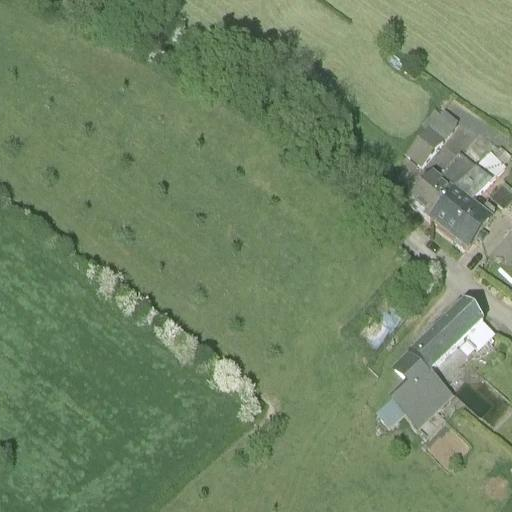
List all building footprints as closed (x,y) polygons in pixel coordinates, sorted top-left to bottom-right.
[(428,137),(442,150),(453,138),(438,125),(428,137)] [(428,137),(407,162),(422,174),(442,150),(428,137)] [(493,164),(501,171),(509,163),(500,156),(493,164)] [(490,161),(473,176),(489,190),(504,174),(501,171),(493,164),(490,161)] [(459,164),(438,189),(450,199),(451,198),(452,199),(473,176),(459,164)] [(489,190),(473,176),(452,199),(467,212),(489,190)] [(431,183),(409,209),(429,226),(430,225),(452,199),(451,198),(450,199),(438,189),(431,183)] [(467,212),(452,199),(430,225),(467,255),(493,220),(484,212),(477,220),(467,212)] [(511,206),(501,219),(511,228),(511,206)] [(464,309),(412,362),(428,379),(429,378),(466,341),(481,325),(464,309)] [(481,325),(466,341),(469,343),(467,345),(477,354),(493,337),(481,325)] [(428,379),(412,362),(397,377),(411,391),(395,408),(418,431),(435,414),(426,405),(440,390),(429,378),(428,379)]
